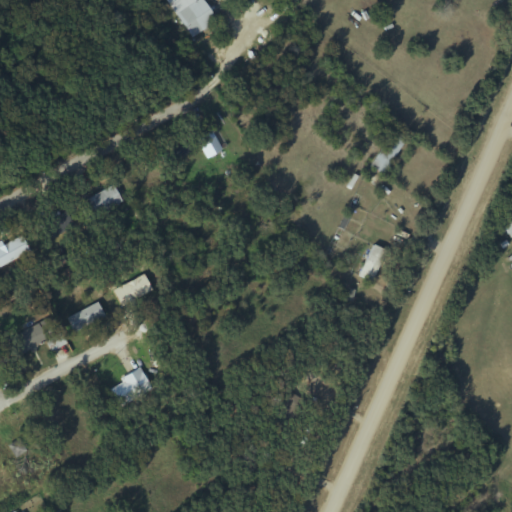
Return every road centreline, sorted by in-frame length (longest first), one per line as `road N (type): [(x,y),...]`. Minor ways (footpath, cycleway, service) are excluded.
road 1 (residential): [(330,511),(511,109)]
road 2 (residential): [(10,405),(0,386),(182,108)]
road 3 (residential): [(0,410),(122,341)]
